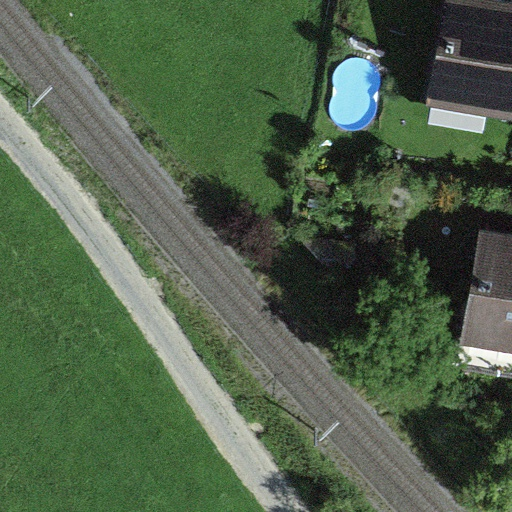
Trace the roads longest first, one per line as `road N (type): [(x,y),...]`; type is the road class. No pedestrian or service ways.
road 1 (track): [(0,108),(73,192),(287,511)]
road 2 (unknown): [(213,401),(429,511)]
